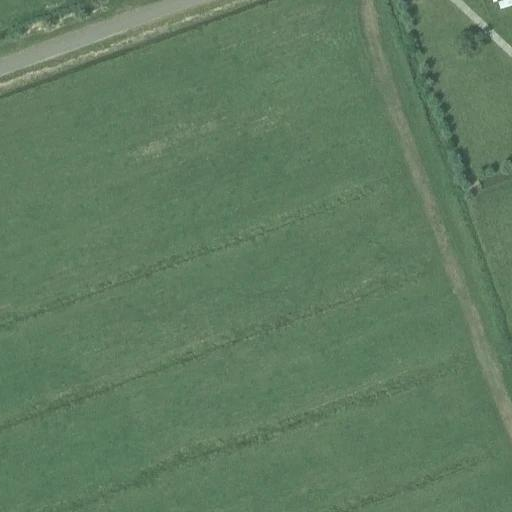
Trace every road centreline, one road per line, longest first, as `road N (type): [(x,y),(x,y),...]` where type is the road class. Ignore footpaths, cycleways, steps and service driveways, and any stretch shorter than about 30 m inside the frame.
road 1 (track): [(511,418),(429,193),(372,0)]
road 2 (unclassified): [(0,68),(193,0)]
